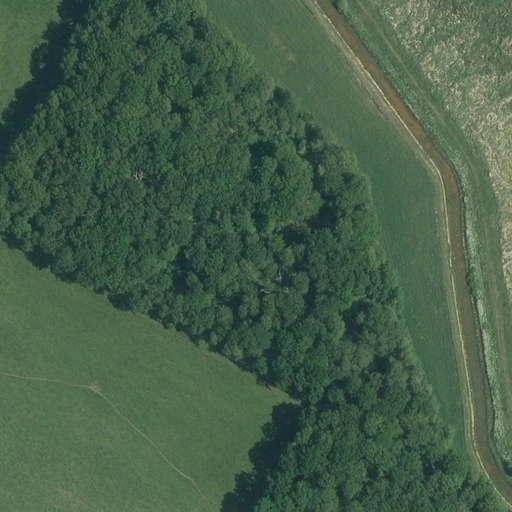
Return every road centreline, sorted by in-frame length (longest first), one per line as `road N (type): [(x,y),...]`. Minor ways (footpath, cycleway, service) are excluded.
road 1 (track): [(307,0),(431,172),(472,452),(478,471),(511,506)]
road 2 (track): [(511,407),(478,182),(465,149),(354,0)]
